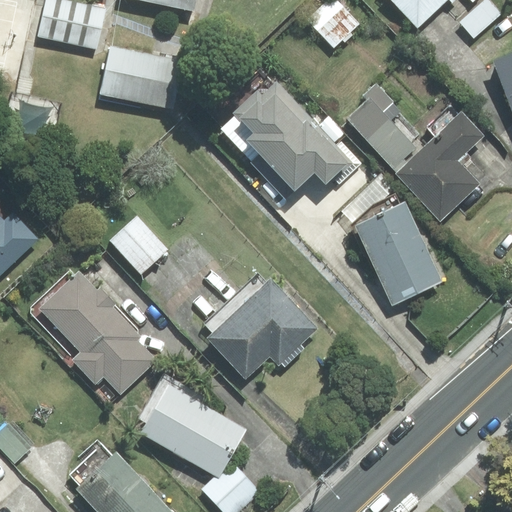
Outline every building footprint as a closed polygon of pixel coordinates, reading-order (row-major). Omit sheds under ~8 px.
[(108,9),(67,0),(44,0),(36,37),(100,51),(108,9)] [(201,0),(140,0),(199,12),(201,0)] [(336,0),(327,0),(308,19),(334,47),(342,39),(345,42),(353,34),(350,31),(358,24),(336,0)] [(444,0),(394,0),(418,25),(444,0)] [(474,37),(501,13),(489,0),(485,0),(461,22),(474,37)] [(181,60),(107,48),(99,99),(172,110),(181,60)] [(511,55),(495,62),(511,106),(511,55)] [(338,138),(343,133),(328,117),(318,126),(276,81),(262,95),(258,91),(234,113),(236,115),(222,128),(251,160),(261,151),(295,187),(314,170),(326,183),(333,177),(340,184),(362,163),(338,138)] [(369,100),(349,118),(441,218),(477,185),(457,162),(485,136),(462,111),(459,114),(451,105),(426,127),(435,137),(430,142),(377,85),(365,96),(369,100)] [(59,103),(12,92),(4,129),(50,140),(59,103)] [(441,281),(405,205),(358,227),(394,303),(441,281)] [(0,218),(0,276),(39,237),(14,212),(4,222),(0,218)] [(167,249),(137,217),(111,240),(142,273),(167,249)] [(96,291),(79,273),(75,275),(70,270),(31,307),(31,313),(74,357),(70,360),(95,386),(103,378),(120,396),(157,360),(138,341),(142,336),(115,308),(118,304),(101,286),(96,291)] [(213,334),(209,338),(246,376),(270,353),(284,368),(304,349),(300,344),(317,329),(271,280),(265,284),(257,275),(204,324),(213,334)] [(222,472),(245,430),(200,405),(205,396),(164,374),(140,419),(148,424),(143,433),(216,475),(219,477),(222,472)] [(31,447),(9,424),(0,432),(0,446),(15,463),(31,447)] [(76,488),(97,511),(169,511),(116,456),(113,459),(97,441),(79,458),(83,462),(70,475),(79,485),(76,488)] [(237,511),(259,492),(232,463),(222,472),(219,477),(216,475),(203,489),(224,511),(237,511)]
